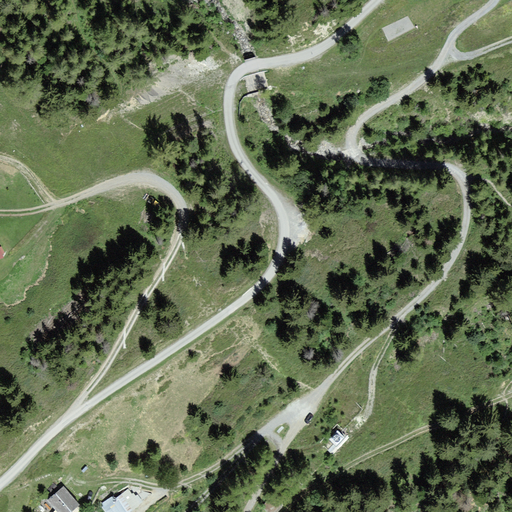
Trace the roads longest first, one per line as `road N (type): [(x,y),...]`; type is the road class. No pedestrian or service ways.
road 1 (unclassified): [(380,0),(327,44),(232,79),(236,148),(284,219),(278,260),(265,278),(69,415),(0,483)]
road 2 (track): [(453,169),(468,221),(447,267),(327,382),(245,511)]
road 3 (track): [(128,177),(155,177),(175,193),(183,232),(69,415)]
road 4 (track): [(285,511),(397,442),(509,399)]
road 5 (track): [(443,53),(352,140),(367,162),(453,169)]
road 6 (track): [(265,428),(183,482),(76,481)]
road 7 (track): [(311,405),(265,428),(187,511)]
road 8 (track): [(128,177),(0,216)]
